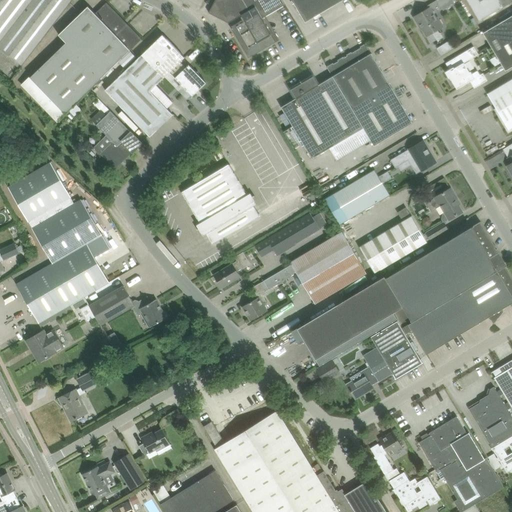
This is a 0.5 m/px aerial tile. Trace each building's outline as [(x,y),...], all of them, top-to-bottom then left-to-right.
[(0,0),(0,29),(22,0),(0,0)] [(22,0),(0,29),(0,48),(22,66),(72,0),(22,0)] [(229,23),(242,15),(244,19),(258,11),(264,20),(266,16),(285,5),(282,0),(215,0),(209,13),(229,23)] [(294,2),(301,13),(306,22),(314,17),(316,19),(321,16),(320,14),(323,12),(322,10),(339,0),(340,2),(343,0),(292,0),(294,2)] [(443,37),(438,29),(441,27),(432,12),(439,8),(440,9),(441,9),(442,9),(443,10),(455,3),(453,0),(436,0),(427,6),(429,8),(414,17),(419,25),(420,25),(427,36),(433,32),(438,41),(443,37)] [(467,0),(469,2),(480,21),(506,6),(502,0),(467,0)] [(31,77),(65,113),(142,39),(107,3),(95,14),(88,6),(81,13),(59,35),(66,42),(31,77)] [(244,19),(231,27),(249,58),(276,42),(264,20),(258,11),(244,19)] [(511,41),(494,52),(505,71),(511,66),(511,22),(509,17),(500,23),(511,41)] [(483,33),(494,52),(511,41),(500,23),(483,33)] [(163,35),(128,68),(150,91),(170,72),(176,78),(186,68),(181,62),(185,58),(163,35)] [(441,54),(454,47),(450,40),(437,47),(441,54)] [(328,68),(333,76),(363,128),(374,146),(413,123),(371,53),(366,45),(328,68)] [(474,46),(454,58),(446,63),(446,64),(447,63),(450,69),(445,72),(449,78),(450,78),(457,89),(470,81),(474,88),(488,80),(483,73),(480,75),(477,71),(472,74),(471,71),(469,72),(464,63),(479,54),(474,46)] [(189,65),(186,68),(176,78),(175,78),(183,86),(179,91),(187,100),(192,95),(193,96),(207,83),(189,65)] [(173,115),(150,91),(128,68),(105,90),(150,137),(173,115)] [(282,107),(287,115),(312,158),(363,128),(333,76),(319,85),(313,76),(291,89),(296,98),(282,107)] [(508,133),(511,130),(511,79),(488,94),(498,112),(496,113),(508,133)] [(92,119),(97,124),(97,125),(106,135),(94,148),(100,154),(100,153),(115,169),(133,152),(143,143),(132,131),(131,132),(125,125),(111,111),(98,98),(93,103),(106,116),(105,116),(101,111),(92,119)] [(436,162),(423,141),(391,160),(395,167),(409,160),(417,173),(436,162)] [(51,161),(8,186),(33,228),(53,263),(17,284),(39,323),(41,322),(48,318),(57,313),(109,282),(95,257),(110,248),(102,235),(93,219),(82,200),(75,204),(51,161)] [(229,164),(182,192),(200,222),(197,224),(199,228),(197,229),(198,230),(200,229),(203,235),(206,233),(213,244),(260,216),(253,205),(257,203),(254,197),(256,195),(255,195),(253,196),(251,192),(247,194),(229,164)] [(390,195),(383,184),(379,176),(375,169),(366,174),(328,197),(343,223),(381,200),(390,195)] [(388,171),(379,176),(383,184),(392,179),(388,171)] [(451,188),(432,199),(431,200),(431,202),(431,203),(432,204),(432,205),(434,206),(435,207),(436,207),(438,206),(441,205),(449,219),(462,212),(455,200),(457,199),(451,188)] [(313,217),(310,212),(255,245),(262,257),(274,249),(277,255),(320,229),(327,225),(320,213),(313,217)] [(412,215),(403,221),(359,247),(375,273),(428,242),(412,215)] [(481,221),(386,278),(403,306),(397,310),(404,321),(410,318),(412,321),(408,324),(421,345),(427,354),(488,317),(494,322),(493,323),(494,323),(504,311),(502,308),(510,303),(511,306),(511,278),(505,267),(507,265),(481,221)] [(426,232),(430,239),(448,229),(444,221),(426,232)] [(292,264),(260,283),(252,288),(258,298),(243,307),(251,320),(267,310),(263,303),(267,301),(263,295),(267,293),(265,291),(278,283),(279,284),(283,282),(284,283),(285,283),(287,282),(287,280),(286,278),(295,274),(294,273),(292,274),(292,273),(296,271),(315,303),(367,273),(342,232),(291,262),(292,264)] [(15,243),(0,250),(0,271),(1,272),(0,271),(5,270),(1,260),(19,252),(17,248),(15,243)] [(232,264),(223,269),(214,275),(222,288),(240,277),(237,271),(242,268),(250,263),(243,252),(235,257),(238,261),(233,264),(232,264)] [(384,275),(293,330),(299,340),(303,338),(320,365),(397,319),(393,312),(397,310),(403,306),(386,278),(385,276),(384,275)] [(106,285),(86,298),(90,304),(110,291),(106,285)] [(124,285),(115,290),(89,305),(101,325),(132,307),(137,315),(143,312),(151,327),(158,323),(167,318),(156,299),(141,308),(138,303),(135,305),(124,285)] [(57,313),(48,318),(50,322),(59,317),(57,313)] [(370,366),(378,379),(379,381),(419,357),(397,320),(372,336),(378,347),(364,355),(370,366)] [(44,330),(36,335),(27,340),(32,348),(34,347),(42,360),(56,352),(56,351),(63,347),(54,330),(50,332),(50,331),(45,333),(44,330)] [(332,359),(325,363),(316,368),(324,381),(339,371),(332,359)] [(495,377),(500,386),(511,405),(511,359),(492,372),(494,371),(497,376),(495,377)] [(363,375),(356,379),(347,384),(355,398),(374,388),(371,383),(378,379),(370,366),(361,371),(363,375)] [(81,387),(68,393),(59,398),(71,421),(88,413),(78,393),(99,382),(94,371),(78,380),(81,387)] [(319,380),(314,384),(317,389),(323,386),(319,380)] [(511,469),(511,416),(494,386),(490,389),(489,394),(480,399),(479,403),(469,409),(492,448),(491,448),(493,450),(494,450),(498,457),(500,457),(501,459),(500,460),(507,472),(511,469)] [(277,410),(215,449),(220,458),(253,511),(344,511),(345,511),(386,511),(367,481),(346,494),(345,493),(341,496),(337,489),(336,490),(324,471),(319,474),(317,475),(277,410)] [(419,442),(424,451),(437,472),(440,470),(452,489),(453,489),(455,491),(454,492),(458,499),(454,501),(460,511),(461,511),(504,487),(487,458),(485,459),(469,432),(467,433),(457,416),(429,433),(431,435),(429,435),(428,434),(428,435),(423,438),(424,439),(419,442)] [(212,421),(205,425),(204,426),(216,446),(224,441),(212,421)] [(139,446),(144,455),(144,456),(169,443),(162,429),(143,439),(145,443),(139,446)] [(378,443),(371,448),(377,459),(376,460),(385,475),(386,474),(389,480),(394,489),(409,480),(404,472),(401,474),(397,468),(394,470),(385,454),(388,452),(390,456),(396,452),(395,451),(402,447),(393,432),(383,439),(382,437),(380,439),(383,444),(380,446),(378,443)] [(114,463),(119,471),(131,490),(146,481),(129,454),(114,463)] [(98,499),(107,494),(110,492),(107,486),(107,485),(103,477),(115,472),(110,462),(98,468),(98,466),(82,474),(92,493),(95,492),(98,499)] [(216,470),(171,497),(163,484),(153,490),(166,511),(217,511),(235,501),(216,470)] [(7,473),(0,476),(0,505),(17,497),(12,487),(13,486),(7,473)] [(418,482),(416,478),(410,481),(409,480),(394,489),(394,490),(395,489),(400,499),(400,500),(402,504),(403,504),(404,506),(408,511),(409,511),(418,505),(420,509),(428,504),(426,501),(428,500),(431,505),(434,503),(435,504),(438,502),(438,501),(441,499),(427,476),(418,482)] [(17,497),(0,505),(0,511),(26,511),(23,505),(20,507),(19,505),(20,504),(17,497)] [(135,511),(130,501),(113,510),(113,511),(135,511)]
